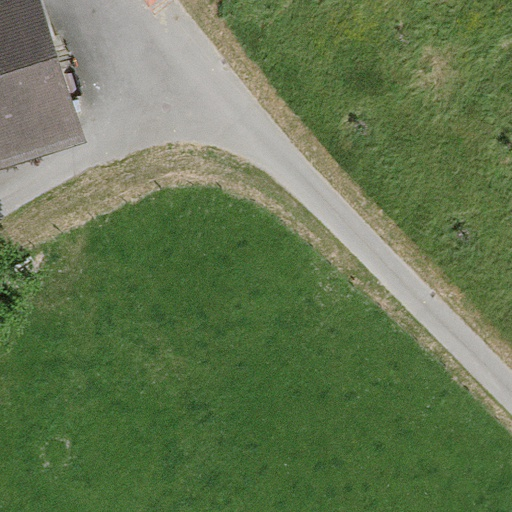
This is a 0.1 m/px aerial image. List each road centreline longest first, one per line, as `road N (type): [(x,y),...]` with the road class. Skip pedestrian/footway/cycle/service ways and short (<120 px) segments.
road 1 (track): [(140,0),(223,102),(511,383)]
road 2 (track): [(0,195),(98,140),(194,66)]
